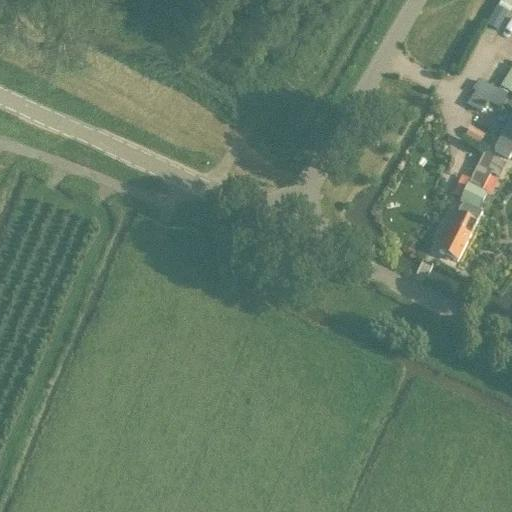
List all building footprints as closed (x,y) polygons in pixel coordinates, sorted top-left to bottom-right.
[(507,15),(506,15),(511,5),(503,0),(502,0),(497,9),(496,9),(486,27),(496,33),(507,15)] [(511,69),(499,90),(511,98),(511,69)] [(484,106),(499,114),(506,101),(479,86),(470,98),(472,99),(466,108),(479,115),(484,106)] [(508,162),(511,154),(511,115),(510,120),(507,126),(493,154),(508,162)] [(468,131),(464,140),(478,147),(482,137),(468,131)] [(463,206),(453,225),(438,255),(457,264),(482,214),(478,212),(485,199),(479,196),(490,175),(498,179),(505,166),(484,156),(460,204),(463,206)]
